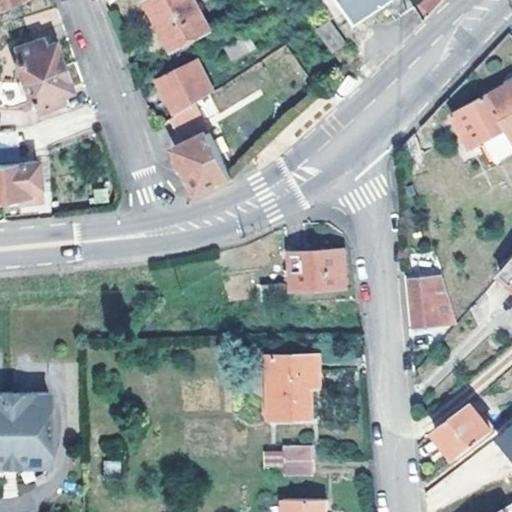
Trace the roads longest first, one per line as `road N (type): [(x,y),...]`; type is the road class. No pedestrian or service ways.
road 1 (residential): [(401,511),(357,141)]
road 2 (residential): [(171,228),(83,0)]
road 3 (secondary): [(171,228),(267,201),(357,141)]
road 4 (secondary): [(357,141),(490,0)]
road 5 (secondary): [(0,248),(171,228)]
